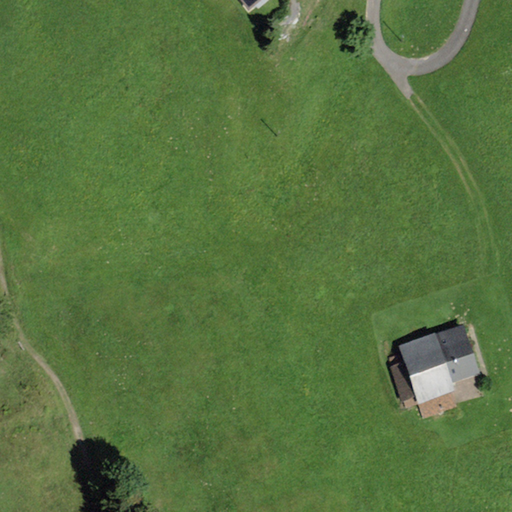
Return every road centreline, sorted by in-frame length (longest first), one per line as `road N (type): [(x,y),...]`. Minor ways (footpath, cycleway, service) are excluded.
road 1 (track): [(0,263),(10,312),(62,391),(106,511)]
road 2 (residential): [(469,0),(457,43),(405,67),(379,51),(371,0)]
